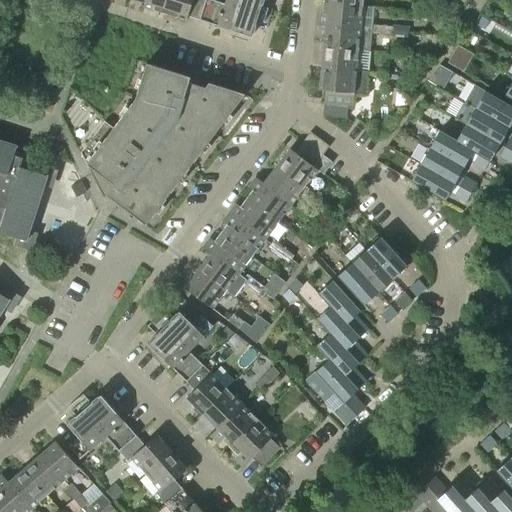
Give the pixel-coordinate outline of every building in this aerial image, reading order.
[(163,14),(167,0),(143,0),(143,2),(142,7),(163,14)] [(194,19),(200,0),(167,0),(163,14),(184,21),(186,16),(194,19)] [(225,0),(224,4),(209,0),(200,0),(194,19),(250,37),(253,25),(265,28),(271,9),(260,6),(261,0),(225,0)] [(361,27),(363,6),(323,2),(321,25),(326,25),(326,24),(361,27)] [(358,49),(361,27),(326,24),(326,25),(324,46),(358,49)] [(381,34),(382,25),(367,24),(366,33),(381,34)] [(392,35),(393,27),(382,25),(381,34),(392,35)] [(458,43),(449,61),(466,69),(475,52),(458,43)] [(371,51),(358,49),(324,46),(321,69),(356,72),(369,73),(371,51)] [(133,101),(131,103),(113,127),(103,120),(80,152),(103,199),(106,195),(145,225),(244,94),(208,83),(204,88),(187,83),(189,77),(145,63),(135,96),(134,98),(133,101)] [(356,72),(321,69),(319,90),(325,90),(324,103),(348,105),(348,106),(353,106),(355,93),(366,94),(369,73),(356,72)] [(511,106),(474,85),(464,102),(475,108),(474,109),(508,128),(511,120),(511,106)] [(475,108),(464,102),(454,119),(465,125),(465,124),(499,143),(508,128),(474,109),(475,108)] [(348,105),(324,103),(323,116),(347,118),(348,106),(348,105)] [(499,143),(465,124),(465,125),(456,140),(456,141),(473,150),(472,151),(478,154),(489,160),(499,143)] [(456,141),(456,140),(439,130),(429,148),(463,167),(472,151),(473,150),(456,141)] [(310,132),(302,142),(321,157),(329,146),(310,132)] [(0,314),(10,299),(0,293),(0,231),(26,240),(47,176),(19,167),(22,158),(13,155),(16,146),(0,140),(0,314)] [(277,167),(304,187),(317,170),(313,167),(321,157),(302,142),(294,152),(290,149),(277,167)] [(511,162),(511,160),(511,150),(505,146),(500,155),(511,162)] [(463,167),(429,148),(420,165),(453,184),(463,167)] [(484,169),(489,160),(478,154),(473,163),(484,169)] [(453,184),(420,165),(410,181),(444,200),(453,184)] [(290,205),(304,187),(277,167),(264,183),(263,184),(290,205)] [(465,177),(459,187),(470,194),(476,183),(465,177)] [(263,184),(264,183),(260,180),(246,198),(277,222),(290,205),(263,184)] [(466,202),(470,194),(459,187),(454,195),(466,202)] [(277,222),(246,198),(233,215),(264,239),(277,222)] [(294,212),(304,220),(309,213),(299,205),(296,209),(294,212)] [(319,221),(309,213),(304,220),(314,228),(319,221)] [(264,239),(233,215),(220,232),(251,256),(264,239)] [(238,273),(251,256),(220,232),(207,250),(210,253),(211,252),(238,273)] [(381,237),(366,250),(392,279),(407,266),(381,237)] [(268,247),(277,254),(283,247),(273,240),(268,247)] [(293,255),(283,247),(277,254),(288,262),(293,255)] [(392,279),(366,250),(352,263),(378,292),(392,279)] [(211,252),(210,253),(198,270),(225,290),(233,296),(243,283),(241,281),(244,278),(238,273),(211,252)] [(57,259),(48,276),(59,282),(68,265),(57,259)] [(378,292),(352,263),(337,276),(364,305),(378,292)] [(225,290),(198,270),(184,287),(211,308),(225,290)] [(241,281),(243,283),(251,289),(256,282),(247,274),(244,278),(241,281)] [(318,294),(330,308),(331,307),(359,338),(368,330),(355,315),(360,311),(333,280),(318,294)] [(409,289),(416,297),(425,289),(418,281),(409,289)] [(267,289),(256,282),(251,289),(261,297),(267,289)] [(394,302),(401,310),(412,301),(405,293),(394,302)] [(381,315),(388,322),(397,313),(391,306),(381,315)] [(331,307),(330,308),(317,320),(329,334),(330,333),(358,363),(367,355),(355,342),(359,338),(331,307)] [(147,343),(186,381),(202,365),(188,351),(212,327),(199,315),(191,323),(178,311),(169,320),(161,312),(148,326),(156,334),(147,343)] [(227,320),(237,328),(242,321),(232,314),(227,320)] [(330,333),(329,334),(316,346),(328,360),(329,359),(357,389),(366,381),(353,367),(358,363),(330,333)] [(329,359),(328,360),(306,380),(346,424),(364,407),(352,394),(357,389),(329,359)] [(202,414),(226,389),(202,365),(186,381),(194,390),(186,398),(202,414)] [(272,366),(263,376),(269,382),(279,373),(276,370),(272,366)] [(261,391),(269,382),(263,376),(254,384),(261,391)] [(218,430),(242,405),(226,389),(202,414),(217,428),(218,430)] [(105,436),(118,450),(136,435),(100,394),(91,402),(83,394),(68,407),(75,416),(66,424),(78,436),(68,445),(79,458),(105,436)] [(230,448),(258,420),(242,405),(218,430),(217,428),(213,432),(230,448)] [(273,435),(258,420),(230,448),(245,463),(252,457),(261,466),(279,447),(270,438),(273,435)] [(504,422),(494,431),(501,439),(511,430),(504,422)] [(144,474),(171,451),(156,434),(144,445),(136,435),(118,450),(127,461),(131,459),(144,474)] [(489,435),(479,444),(487,452),(497,443),(489,435)] [(55,441),(39,454),(62,481),(78,467),(55,441)] [(186,468),(171,451),(144,474),(158,490),(155,493),(164,504),(182,488),(174,478),(186,468)] [(62,481),(39,454),(23,468),(46,495),(62,481)] [(511,460),(510,457),(495,471),(511,489),(511,460)] [(46,495),(23,468),(8,482),(31,508),(46,495)] [(474,511),(451,485),(446,490),(434,477),(415,493),(423,501),(432,511),(443,511),(446,509),(448,511),(474,511)] [(500,511),(478,486),(472,491),(460,478),(451,485),(474,511),(500,511)] [(486,478),(478,486),(500,511),(511,511),(511,497),(504,488),(499,493),(486,478)] [(26,511),(31,508),(8,482),(5,479),(0,482),(0,507),(4,511),(26,511)] [(64,489),(73,499),(79,492),(71,483),(64,489)] [(202,511),(182,488),(164,504),(171,511),(202,511)] [(88,502),(79,492),(73,499),(81,508),(88,502)] [(415,493),(403,504),(410,511),(423,501),(415,493)] [(86,509),(89,511),(97,511),(108,503),(102,495),(86,509)]
